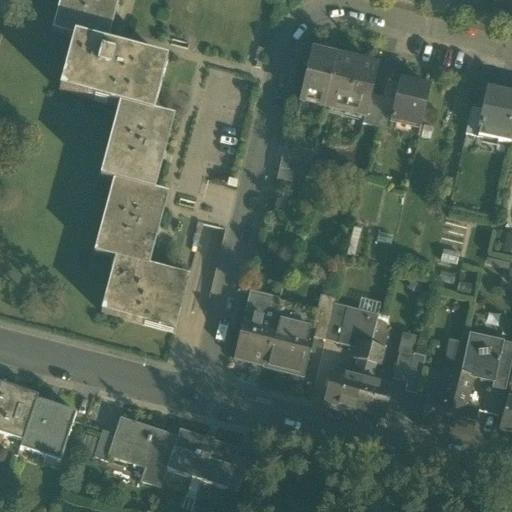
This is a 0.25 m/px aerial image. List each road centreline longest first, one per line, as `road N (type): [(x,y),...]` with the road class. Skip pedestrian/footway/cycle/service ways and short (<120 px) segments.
road 1 (residential): [(198,398),(293,36),(316,16),(350,11),(511,54)]
road 2 (residential): [(511,478),(198,398)]
road 3 (residential): [(198,398),(0,341)]
